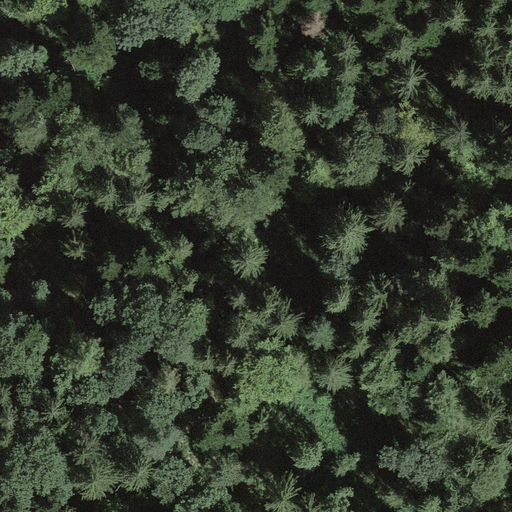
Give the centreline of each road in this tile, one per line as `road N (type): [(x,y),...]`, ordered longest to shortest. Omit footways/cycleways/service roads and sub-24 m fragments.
road 1 (track): [(270,0),(349,347),(410,430),(511,504)]
road 2 (track): [(335,306),(292,251),(260,226),(0,131)]
